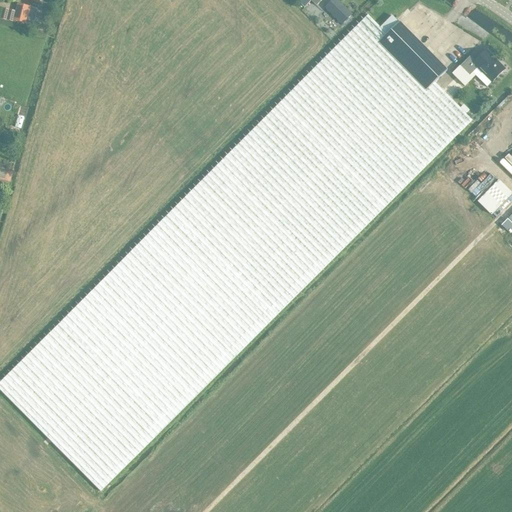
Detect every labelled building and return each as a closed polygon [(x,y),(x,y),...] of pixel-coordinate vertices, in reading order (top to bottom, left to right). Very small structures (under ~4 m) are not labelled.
[(296,0),(304,8),(311,1),(316,6),(322,0),(296,0)] [(14,17),(13,21),(26,25),(30,9),(28,9),(17,6),(15,11),(14,17)] [(428,90),(380,42),(387,35),(381,29),(381,28),(368,15),(217,166),(103,280),(51,333),(0,383),(0,390),(100,492),(155,437),(472,121),(435,83),(428,90)] [(380,42),(428,90),(435,83),(440,78),(447,71),(399,23),(392,30),(387,35),(380,42)] [(477,68),(492,83),(504,70),(486,52),(475,62),(470,57),(460,67),(469,76),(477,68)] [(511,223),(508,219),(501,225),(510,234),(511,231),(511,223)]
